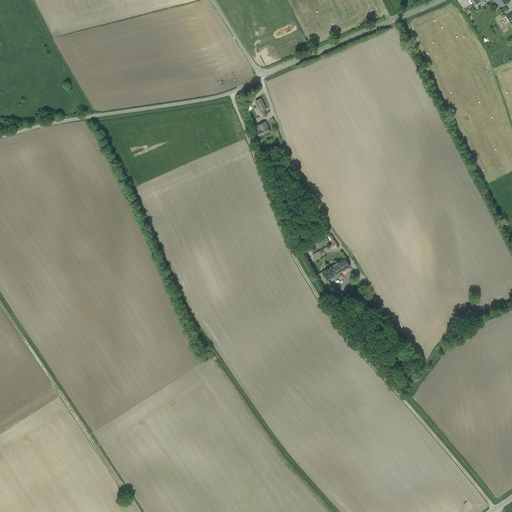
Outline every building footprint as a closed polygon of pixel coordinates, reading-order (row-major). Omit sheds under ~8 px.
[(261,98),(255,101),(260,112),(264,110),(266,109),(261,98)] [(260,130),(256,132),(258,136),(270,131),(265,121),(257,125),(260,130)] [(318,250),(313,253),(316,258),(321,255),(318,250)] [(339,262),(344,269),(349,266),(345,258),(339,262)] [(344,269),(339,262),(322,272),(327,280),(328,280),(333,276),(335,279),(341,275),(339,272),(344,269)] [(328,280),(327,280),(322,272),(318,275),(326,288),(331,285),(328,280)] [(326,288),(331,296),(337,292),(332,284),(331,285),(326,288)] [(362,331),(364,334),(372,329),(370,326),(362,331)]
